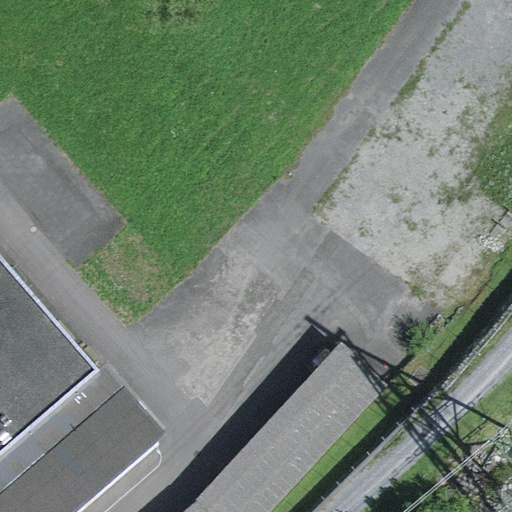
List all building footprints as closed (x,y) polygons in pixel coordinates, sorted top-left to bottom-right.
[(9,0),(0,8),(0,35),(34,76),(121,0),(9,0)] [(290,0),(242,0),(86,136),(134,191),(317,31),(290,0)] [(511,41),(374,233),(465,299),(511,235),(511,41)] [(248,111),(178,203),(218,234),(288,142),(248,111)] [(0,511),(117,511),(198,443),(0,211),(0,511)] [(199,511),(267,511),(383,388),(346,354),(200,511),(199,511)]
